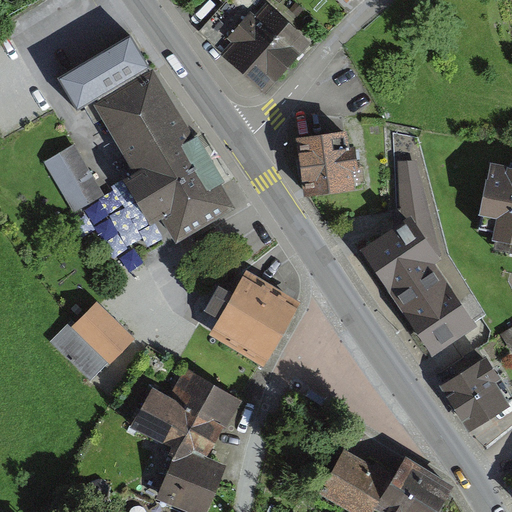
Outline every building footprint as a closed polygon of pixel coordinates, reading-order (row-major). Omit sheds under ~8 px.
[(221,0),(228,6),(205,32),(226,50),(269,0),(221,0)] [(273,4),(225,55),(265,92),(313,41),(273,4)] [(138,34),(51,85),(70,117),(90,105),(133,178),(116,187),(140,227),(157,217),(174,245),(240,206),(138,34)] [(352,134),(294,141),(297,189),(342,186),(355,179),(354,170),(343,171),(342,163),(353,163),(352,134)] [(78,146),(49,163),(79,214),(108,197),(78,146)] [(511,172),(488,169),(477,228),(496,232),(493,246),(511,249),(511,172)] [(348,249),(379,295),(419,269),(412,258),(417,254),(402,232),(397,236),(388,222),(348,249)] [(379,295),(417,349),(459,320),(421,267),(419,269),(379,295)] [(270,361),(303,305),(247,272),(233,295),(228,292),(223,299),(229,302),(214,329),(270,361)] [(134,340),(96,301),(56,340),(94,379),(134,340)] [(482,360),(444,385),(474,430),(511,404),(511,390),(502,375),(495,380),(482,360)] [(209,460),(246,403),(196,373),(178,401),(158,390),(133,430),(168,445),(165,452),(176,456),(178,449),(209,460)] [(206,511),(213,511),(230,468),(209,460),(178,449),(176,456),(161,495),(206,511)] [(345,449),(324,487),(368,511),(370,511),(376,503),(392,511),(440,511),(455,487),(403,459),(393,476),(345,449)]
